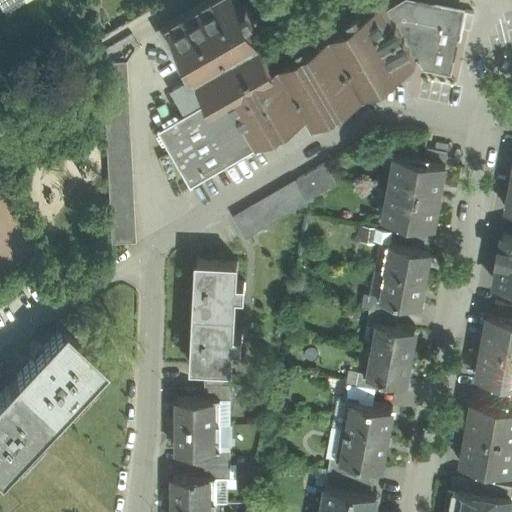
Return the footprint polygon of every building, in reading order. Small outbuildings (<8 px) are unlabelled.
[(196,72),(260,35),(249,16),(254,13),(248,1),(242,5),(239,0),(203,0),(167,21),(168,23),(169,23),(182,46),(183,48),(196,70),(196,72)] [(331,28),(366,87),(367,86),(390,72),(390,73),(392,71),(406,62),(415,58),(417,57),(417,56),(391,12),(383,0),(378,0),(362,10),(359,4),(347,11),(350,16),(331,28)] [(394,0),(391,2),(395,10),(407,3),(444,10),(441,21),(453,24),(446,62),(417,57),(415,58),(406,62),(450,71),(463,5),(433,0),(394,0)] [(444,10),(407,3),(395,10),(391,12),(417,56),(417,57),(446,62),(453,24),(441,21),(444,10)] [(366,87),(331,28),(311,39),(308,34),(297,41),(300,46),(275,60),(302,110),(307,106),(314,117),(316,116),(316,115),(339,102),(342,101),(342,100),(365,87),(366,87)] [(260,35),(196,72),(198,73),(211,96),(211,97),(231,86),(259,134),(282,121),(283,121),(285,120),(302,110),(275,60),(260,35)] [(126,59),(102,61),(104,94),(104,96),(111,241),(135,240),(126,59)] [(264,142),(259,134),(231,86),(211,97),(159,128),(191,184),(194,182),(193,182),(261,142),(261,143),(264,142)] [(447,149),(425,145),(423,157),(445,161),(447,149)] [(423,157),(395,152),(390,183),(439,192),(445,161),(423,157)] [(326,161),(315,167),(327,188),(338,182),(326,161)] [(315,167),(305,173),(317,194),(327,188),(315,167)] [(305,173),(295,179),(308,200),(317,194),(305,173)] [(295,179),(234,215),(246,236),(308,200),(295,179)] [(439,192),(390,183),(384,215),(412,220),(434,224),(439,192)] [(434,224),(412,220),(410,231),(431,235),(432,235),(434,224)] [(376,226),(364,224),(363,233),(375,235),(376,226)] [(392,229),(376,226),(375,235),(375,237),(390,240),(392,229)] [(410,231),(403,230),(401,242),(429,247),(431,235),(410,231)] [(511,233),(503,232),(501,243),(499,243),(496,257),(499,258),(494,280),(511,283),(511,233)] [(390,240),(385,267),(389,268),(424,275),(429,247),(401,242),(390,240)] [(238,259),(198,257),(198,258),(202,258),(201,275),(197,275),(196,292),(200,293),(199,309),(195,309),(195,311),(199,311),(198,327),(194,327),(193,345),(197,345),(196,362),(192,362),(192,363),(233,365),(234,344),(242,344),(242,332),(234,332),(236,292),(245,292),(245,280),(237,280),(238,259)] [(424,275),(389,268),(384,294),(383,296),(393,298),(419,302),(424,275)] [(384,294),(364,291),(362,304),(370,306),(391,309),(393,298),(383,296),(384,294)] [(511,303),(495,300),(493,312),(511,315),(511,303)] [(391,309),(370,306),(367,319),(379,321),(379,319),(395,322),(397,310),(391,309)] [(511,315),(493,312),(489,311),(488,312),(489,312),(478,374),(477,374),(481,375),(503,379),(511,380),(511,315)] [(395,322),(379,319),(379,321),(374,347),(410,353),(415,326),(395,322)] [(107,362),(65,323),(12,379),(54,418),(107,362)] [(410,353),(374,347),(370,371),(370,373),(382,375),(405,379),(410,353)] [(382,375),(370,373),(370,371),(359,369),(356,382),(375,386),(376,386),(380,387),(382,375)] [(503,379),(481,375),(479,387),(501,391),(503,379)] [(12,379),(0,392),(0,474),(0,475),(54,418),(12,379)] [(356,382),(348,381),(345,398),(353,399),(353,398),(373,401),(376,386),(375,386),(356,382)] [(231,383),(204,383),(205,396),(215,396),(215,397),(231,397),(231,383)] [(501,391),(479,387),(477,399),(498,403),(501,391)] [(205,396),(178,396),(178,422),(215,422),(215,397),(215,396),(205,396)] [(373,401),(353,398),(353,399),(348,426),(387,433),(393,405),(373,401)] [(477,399),(473,398),(473,399),(462,460),(461,461),(466,462),(487,465),(511,470),(511,464),(511,404),(498,403),(477,399)] [(215,422),(178,422),(178,448),(196,448),(215,448),(215,447),(215,422)] [(387,433),(348,426),(343,456),(343,457),(354,459),(382,464),(387,433)] [(215,447),(215,448),(196,448),(196,461),(231,461),(231,447),(215,447)] [(343,456),(330,454),(328,467),(351,471),(352,471),(354,459),(343,457),(343,456)] [(231,461),(196,461),(196,474),(210,474),(210,476),(231,476),(231,461)] [(487,465),(466,462),(463,473),(485,477),(487,465)] [(351,471),(328,467),(325,484),(327,484),(327,483),(372,492),(372,491),(375,475),(352,471),(351,471)] [(463,473),(460,473),(452,511),(509,511),(511,497),(511,482),(485,477),(463,473)] [(196,474),(174,474),(174,500),(210,500),(210,476),(210,474),(196,474)] [(373,511),(377,492),(372,491),(372,492),(327,483),(327,484),(321,511),(373,511)] [(210,511),(210,500),(174,500),(173,511),(210,511)]
